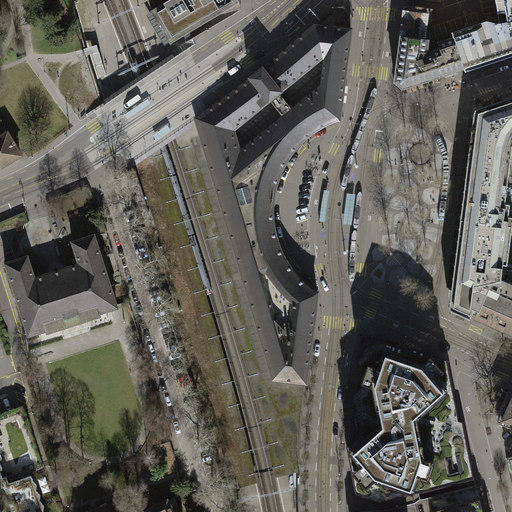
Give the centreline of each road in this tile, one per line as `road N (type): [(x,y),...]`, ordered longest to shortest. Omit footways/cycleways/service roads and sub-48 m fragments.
road 1 (residential): [(91,158),(212,511)]
road 2 (tertiary): [(337,295),(360,269),(366,246),(392,0)]
road 3 (tertiary): [(363,12),(348,114),(313,213),(318,270),(337,295)]
road 4 (secondary): [(274,5),(82,137)]
road 5 (secondary): [(91,158),(271,28)]
road 6 (tertiary): [(337,295),(323,511)]
road 7 (residential): [(497,511),(468,387),(479,349)]
road 8 (tertiary): [(337,295),(479,349)]
